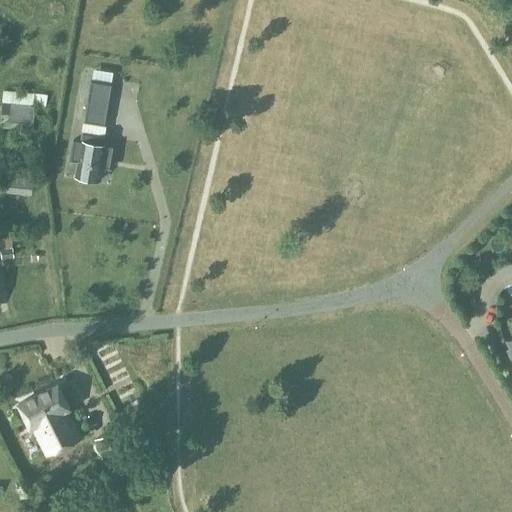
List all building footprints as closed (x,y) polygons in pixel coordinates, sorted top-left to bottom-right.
[(105,125),(111,83),(92,81),(85,122),(105,125)] [(0,92),(0,129),(42,131),(44,92),(0,90),(0,92)] [(100,181),(103,165),(108,162),(111,163),(113,147),(105,146),(107,138),(83,134),(82,142),(74,141),(71,161),(78,162),(76,177),(100,181)] [(0,176),(0,193),(29,194),(29,177),(0,176)] [(0,242),(2,258),(14,256),(11,237),(0,238),(0,242)] [(80,439),(66,410),(69,409),(58,385),(18,405),(30,428),(34,426),(48,455),(80,439)] [(96,440),(112,472),(132,463),(116,430),(96,440)]
